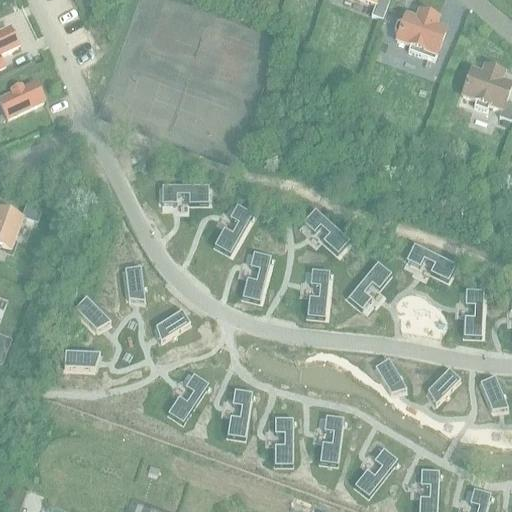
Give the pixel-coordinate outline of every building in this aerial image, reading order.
[(389,4),(377,0),(355,0),(375,7),(371,19),(382,23),(389,4)] [(396,26),(394,32),(395,36),(399,37),(396,44),(410,49),(408,55),(434,64),(446,33),(434,29),(437,21),(420,15),(417,23),(405,19),(403,25),(400,24),(396,26)] [(0,36),(0,72),(4,71),(0,62),(0,58),(18,51),(9,32),(0,36)] [(511,108),(505,105),(511,88),(500,84),(503,76),(485,70),(482,78),(471,74),(462,99),(475,104),(473,109),(487,114),(489,109),(502,113),(500,121),(510,125),(511,119),(511,108)] [(13,98),(0,103),(0,107),(7,123),(44,106),(35,87),(21,94),(20,91),(12,95),(13,98)] [(507,193),(511,190),(511,175),(500,181),(507,193)] [(208,190),(161,189),(161,207),(176,207),(176,198),(188,198),(188,207),(208,207),(208,190)] [(223,232),(214,249),(229,258),(252,217),(236,209),(229,222),(237,226),(231,237),(223,232)] [(22,221),(0,213),(0,248),(10,252),(22,221)] [(314,213),(302,226),(313,236),(319,229),(328,237),(322,244),(337,258),(349,244),(314,213)] [(413,248),(405,264),(419,270),(423,262),(434,267),(429,276),(447,284),(455,268),(413,248)] [(246,282),(241,301),(259,306),(270,261),(253,256),(249,271),(258,273),(255,284),(246,282)] [(377,266),(347,302),(361,314),(371,302),(364,296),(371,287),(378,293),(391,278),(377,266)] [(140,271),(124,273),(128,303),(129,303),(129,301),(142,299),(143,305),(144,306),(140,271)] [(308,300),(306,320),(324,322),(329,276),(311,274),(309,289),(319,290),(318,301),(308,300)] [(464,320),(463,340),(481,341),(483,294),(465,294),(464,309),(473,309),(473,321),(464,320)] [(86,301),(74,312),(96,334),(97,333),(95,331),(105,322),(109,326),(110,326),(86,301)] [(181,314),(155,330),(155,331),(158,330),(165,341),(159,345),(160,346),(190,327),(181,314)] [(65,355),(64,371),(95,372),(95,371),(92,371),(93,358),(99,358),(100,357),(65,355)] [(15,362),(6,359),(2,370),(11,373),(15,362)] [(388,363),(374,371),(390,397),(391,397),(390,395),(401,388),(405,393),(406,393),(388,363)] [(448,372),(427,394),(427,395),(429,393),(439,403),(434,407),(435,408),(460,383),(448,372)] [(178,400),(167,417),(182,427),(208,388),(193,378),(185,391),(192,396),(186,406),(178,400)] [(494,380),(479,386),(491,414),(492,414),(491,412),(504,406),(506,412),(507,412),(494,380)] [(230,420),(227,440),(244,442),(251,396),(234,394),(231,408),(241,410),(239,421),(230,420)] [(322,446),(319,466),(337,468),(343,422),(325,420),(323,435),(332,436),(331,447),(322,446)] [(292,422),(274,422),(274,437),(283,437),(283,449),(274,449),(274,469),(292,469),(292,422)] [(366,474),(354,489),(368,500),(397,464),(383,453),(373,464),(381,470),(373,480),(366,474)] [(419,501),(418,511),(436,511),(438,475),(420,474),(420,489),(429,490),(428,501),(419,501)] [(297,493),(290,511),(307,511),(313,499),(297,493)] [(486,511),(490,498),(473,493),(469,507),(478,510),(477,511),(486,511)]
